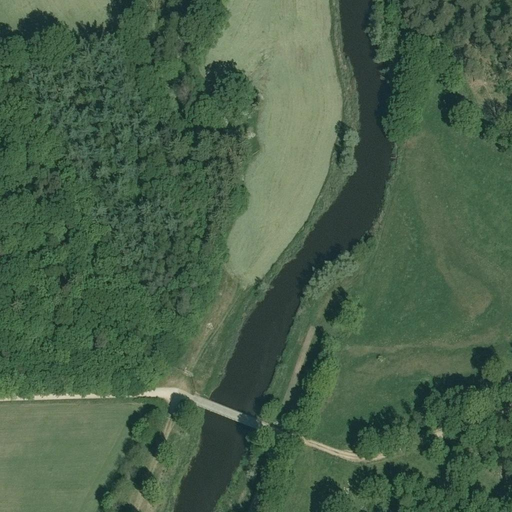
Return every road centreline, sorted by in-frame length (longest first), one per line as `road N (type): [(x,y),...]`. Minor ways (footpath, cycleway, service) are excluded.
road 1 (track): [(282,435),(363,458),(511,408)]
road 2 (track): [(207,404),(161,394),(0,400)]
road 3 (unclassified): [(251,511),(282,435),(207,404)]
road 4 (track): [(132,511),(177,390)]
